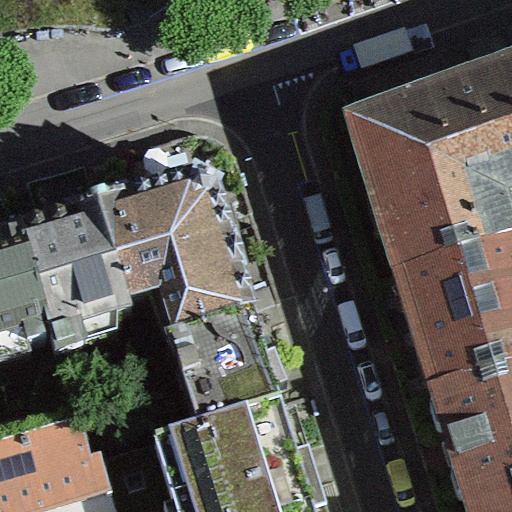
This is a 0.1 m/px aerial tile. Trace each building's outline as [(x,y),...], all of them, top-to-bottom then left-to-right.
[(511,205),(511,75),(489,84),(347,134),(393,285),(511,249),(500,210),(511,205)] [(92,213),(121,313),(159,301),(172,345),(181,342),(248,322),(236,282),(238,281),(229,252),(227,252),(211,200),(190,188),(135,205),(120,209),(119,205),(92,213)] [(53,365),(82,356),(77,338),(124,323),(121,313),(92,213),(66,221),(67,225),(41,233),(16,240),(48,346),(53,365)] [(41,352),(40,348),(48,346),(16,240),(0,244),(0,360),(22,354),(23,357),(41,352)] [(429,402),(511,376),(511,248),(511,249),(393,285),(411,344),(429,402)] [(189,368),(173,373),(193,440),(275,415),(273,402),(282,398),(275,379),(270,366),(263,369),(248,322),(181,342),(189,368)] [(462,511),(486,511),(511,504),(511,376),(429,402),(447,459),(462,511)] [(305,511),(275,415),(193,440),(149,453),(167,511),(305,511)] [(106,511),(94,470),(85,473),(75,437),(0,458),(0,511),(68,511),(78,509),(78,511),(106,511)]
